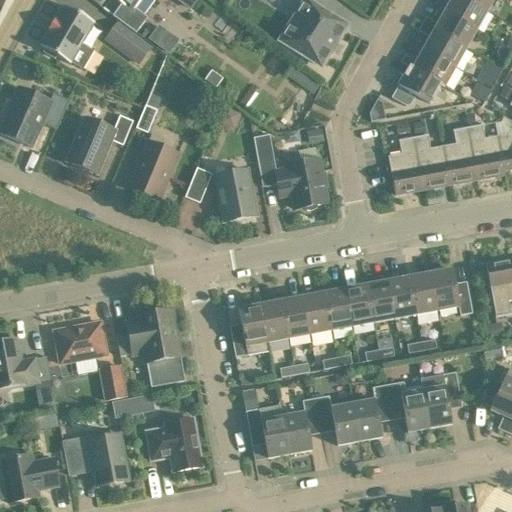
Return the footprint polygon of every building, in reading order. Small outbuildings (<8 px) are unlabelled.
[(147,19),(135,10),(142,0),(110,0),(103,10),(136,35),(147,19)] [(298,9),(304,0),(276,0),(273,5),(288,15),(294,7),(298,9)] [(476,32),(487,13),(464,0),(447,0),(452,2),(445,14),(476,32)] [(464,0),(487,13),(493,0),(464,0)] [(320,67),(346,26),(317,9),(317,10),(305,2),(296,17),(307,25),(292,50),(320,67)] [(70,66),(71,64),(83,71),(94,53),(81,46),(94,24),(65,7),(56,21),(55,20),(48,33),(49,34),(41,48),(45,51),(44,54),(55,60),(56,58),(70,66)] [(426,19),(422,26),(466,50),(476,32),(445,14),(438,26),(426,19)] [(106,41),(139,65),(151,49),(119,24),(106,41)] [(455,69),(466,50),(422,26),(418,33),(430,40),(424,51),(455,69)] [(158,29),(148,43),(169,58),(179,44),(158,29)] [(405,56),(401,63),(413,70),(440,86),(444,88),(455,69),(424,51),(417,63),(405,56)] [(288,78),(312,96),(321,85),(296,67),(288,78)] [(405,108),(412,96),(430,105),(440,86),(413,70),(406,82),(402,80),(391,100),(405,108)] [(50,103),(19,89),(12,104),(7,102),(0,118),(5,120),(0,131),(0,135),(31,149),(42,125),(56,132),(69,102),(53,95),(50,103)] [(150,96),(145,108),(136,130),(147,135),(161,101),(150,96)] [(132,124),(120,119),(115,133),(85,120),(67,164),(97,176),(112,142),(122,147),(132,124)] [(423,191),(450,186),(443,148),(430,150),(428,138),(428,137),(426,137),(423,121),(410,123),(413,139),(423,191)] [(482,127),(468,129),(477,181),(505,176),(505,173),(498,137),(484,140),(482,128),(483,128),(482,127)] [(450,186),(477,181),(468,129),(453,132),(453,133),(456,145),(443,148),(450,186)] [(305,133),(308,147),(324,144),(321,130),(305,133)] [(511,171),(511,130),(509,135),(498,137),(505,173),(511,171)] [(275,168),(269,137),(254,140),(260,171),(275,168)] [(396,196),(423,191),(413,139),(399,142),(399,143),(400,143),(402,155),(388,158),(396,196)] [(178,156),(147,144),(129,189),(159,202),(178,156)] [(321,176),(319,161),(286,167),(287,171),(275,173),(279,198),(292,196),(295,211),(304,209),(307,212),(312,212),(316,210),(317,207),(327,205),(324,190),(327,187),(325,177),(321,176)] [(211,176),(197,171),(186,199),(199,204),(211,176)] [(256,218),(247,172),(215,178),(224,224),(256,218)] [(511,302),(511,262),(486,267),(496,318),(495,318),(495,319),(511,316),(511,315),(509,303),(511,302)] [(452,271),(431,275),(437,313),(459,309),(460,317),(473,315),(468,290),(456,293),(452,271)] [(416,317),(437,313),(431,275),(409,279),(416,317)] [(395,320),(416,317),(409,279),(388,283),(395,320)] [(374,324),(395,320),(388,283),(367,287),(374,324)] [(352,328),(374,324),(367,287),(345,291),(352,328)] [(331,332),(352,328),(345,291),(324,295),(331,332)] [(310,336),(331,332),(324,295),(303,299),(310,336)] [(289,340),(310,336),(303,299),(282,303),(289,340)] [(267,344),(289,340),(282,303),(261,307),(267,344)] [(246,348),(267,344),(261,307),(239,311),(242,332),(231,334),(235,359),(247,357),(246,348)] [(120,358),(132,355),(132,358),(143,356),(145,365),(147,365),(152,389),(184,383),(180,359),(181,358),(173,311),(136,318),(137,322),(126,324),(128,335),(116,337),(120,358)] [(107,357),(101,325),(54,333),(60,366),(107,357)] [(46,358),(35,361),(21,363),(17,340),(0,343),(0,385),(7,391),(51,383),(46,358)] [(435,341),(421,344),(423,353),(437,350),(435,341)] [(409,356),(423,353),(421,344),(407,347),(409,356)] [(500,345),(483,348),(485,361),(502,359),(500,345)] [(393,349),(378,352),(380,361),(394,358),(393,349)] [(366,363),(380,361),(378,352),(365,354),(366,363)] [(350,357),(336,360),(338,369),(352,366),(350,357)] [(324,371),(338,369),(336,360),(322,362),(324,371)] [(308,365),(294,368),(295,377),(309,374),(308,365)] [(126,399),(120,368),(100,372),(106,403),(126,399)] [(295,377),(294,368),(280,370),(281,379),(295,377)] [(422,387),(423,393),(430,430),(452,426),(448,404),(461,402),(456,374),(421,381),(422,387)] [(497,431),(505,434),(511,418),(511,382),(505,379),(490,412),(503,418),(497,431)] [(402,384),(386,387),(391,415),(404,413),(408,434),(430,430),(423,393),(422,387),(403,391),(402,384)] [(374,402),(353,406),(360,443),(382,439),(378,417),(391,415),(386,387),(372,390),(374,402)] [(316,400),(321,428),(334,426),(338,447),(360,443),(353,406),(331,410),(329,398),(316,400)] [(304,415),(283,419),(290,456),(312,452),(308,430),(321,428),(316,400),(302,403),(304,415)] [(259,411),(245,413),(251,441),(263,438),(267,460),(290,456),(283,419),(281,407),(259,411)] [(56,415),(39,418),(41,426),(47,429),(58,427),(56,415)] [(202,469),(193,422),(165,427),(166,431),(147,434),(152,463),(171,459),(174,474),(202,469)] [(128,482),(119,437),(91,442),(90,439),(63,444),(69,477),(95,472),(98,488),(128,482)] [(33,464),(31,457),(1,462),(9,505),(39,499),(38,492),(58,488),(54,461),(33,464)]
